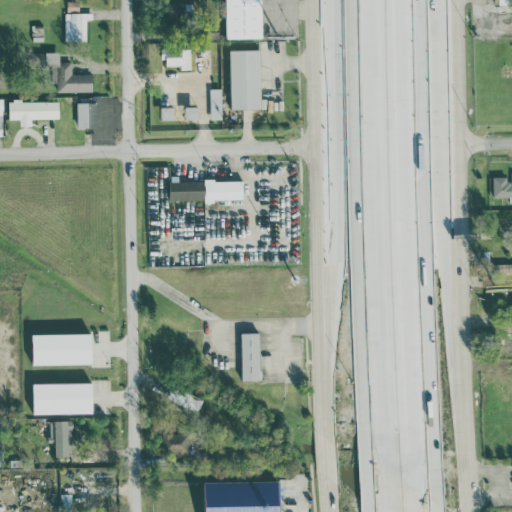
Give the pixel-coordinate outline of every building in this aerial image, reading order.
[(225,0),(226,39),(262,38),(261,0),(225,0)] [(511,10),(511,0),(494,0),(495,10),(511,10)] [(78,11),(79,1),(67,1),(67,11),(78,11)] [(179,27),(179,3),(166,3),(167,27),(179,27)] [(86,41),(86,20),(92,20),(92,12),(65,12),(65,41),(86,41)] [(163,49),(163,66),(180,65),(180,69),(191,69),(190,48),(163,49)] [(229,50),(231,109),(261,109),(260,50),(229,50)] [(92,73),(71,74),(71,61),(59,61),(59,51),(45,52),(45,66),(51,65),(52,82),(56,82),(56,92),(92,91),(92,73)] [(221,88),(210,88),(210,119),(221,119),(221,88)] [(9,119),(19,119),(20,126),(31,126),(31,119),(59,118),(58,100),(8,101),(9,119)] [(77,128),(97,127),(97,102),(69,103),(70,119),(77,119),(77,128)] [(197,106),(185,106),(185,119),(198,118),(197,106)] [(173,120),(174,107),(161,107),(161,119),(173,120)] [(492,177),(493,197),(509,197),(509,202),(511,201),(511,171),(509,172),(509,176),(492,177)] [(243,179),(168,180),(169,200),(243,198),(243,179)] [(511,262),(495,263),(496,272),(511,271),(511,262)] [(32,363),(92,362),(91,331),(32,332),(32,363)] [(242,380),(260,379),(259,331),(240,331),(242,380)] [(499,352),(511,351),(511,336),(499,337),(499,352)] [(32,381),(33,413),(92,412),(92,381),(32,381)] [(167,398),(197,411),(203,398),(173,384),(167,398)] [(55,455),(71,455),(71,419),(48,419),(49,441),(55,441),(55,455)] [(188,433),(162,432),(161,453),(188,454),(188,433)] [(279,511),(279,479),(204,481),(204,511),(279,511)]
